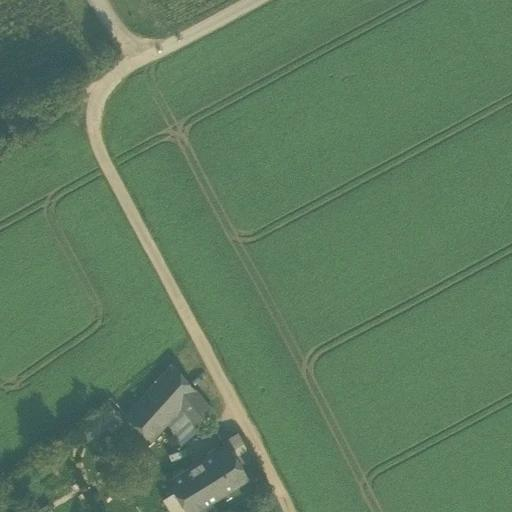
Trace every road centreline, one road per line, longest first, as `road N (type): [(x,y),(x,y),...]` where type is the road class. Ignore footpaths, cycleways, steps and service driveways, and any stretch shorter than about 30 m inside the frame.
road 1 (unclassified): [(79,88),(88,134),(216,365)]
road 2 (unclassified): [(133,57),(242,0)]
